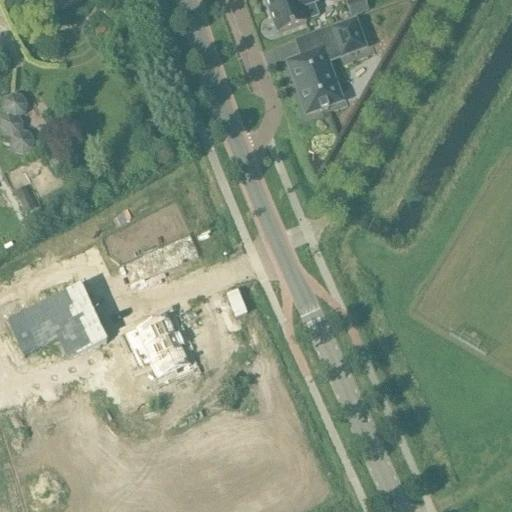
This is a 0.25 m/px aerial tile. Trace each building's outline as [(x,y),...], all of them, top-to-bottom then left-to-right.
[(48,0),(57,15),(84,0),(48,0)] [(318,5),(315,0),(264,0),(277,36),(306,25),(306,24),(319,19),(314,6),(318,5)] [(364,51),(354,25),(332,33),(341,59),(364,51)] [(121,46),(129,54),(135,48),(127,40),(121,46)] [(341,104),(322,53),(304,60),(303,57),(302,58),(303,60),(288,66),(306,117),(320,112),(320,114),(328,111),(327,109),(341,104)] [(21,99),(12,97),(4,102),(2,112),(6,118),(0,121),(0,134),(3,139),(2,146),(9,148),(14,156),(23,158),(32,153),(33,144),(28,135),(21,133),(23,127),(19,120),(25,116),(26,107),(21,99)] [(15,195),(25,215),(35,211),(26,190),(15,195)] [(77,283),(0,317),(0,402),(1,404),(110,355),(106,346),(77,283)] [(139,331),(106,346),(110,355),(129,347),(133,357),(140,371),(149,367),(156,382),(157,383),(175,375),(176,379),(190,373),(188,369),(190,368),(190,367),(189,367),(185,358),(181,349),(183,349),(184,348),(178,336),(177,336),(177,337),(176,337),(168,320),(168,319),(168,318),(147,327),(139,331)]
